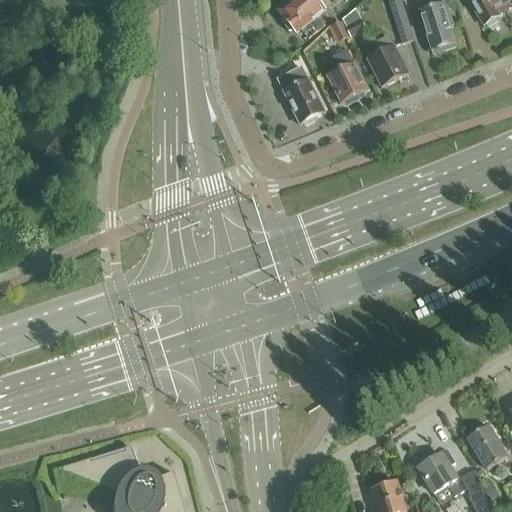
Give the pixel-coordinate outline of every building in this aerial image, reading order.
[(297,0),(279,15),(288,25),(286,30),(289,35),(295,34),(297,37),(301,33),(307,40),(323,27),(318,20),(326,13),(318,4),(322,0),(297,0)] [(445,0),(433,0),(417,5),(433,54),(444,51),(445,54),(457,51),(456,47),(451,31),(455,30),(445,0)] [(505,12),(497,0),(467,0),(469,3),(484,29),(487,27),(489,31),(499,25),(497,22),(500,20),(498,16),(505,12)] [(511,0),(497,0),(505,12),(511,8),(511,0)] [(402,5),(391,9),(403,47),(415,44),(402,5)] [(362,24),(348,31),(352,40),(366,33),(362,24)] [(342,26),(332,31),(340,46),(349,41),(342,26)] [(380,57),(370,63),(384,91),(408,78),(389,41),(376,48),(380,57)] [(340,74),(330,80),(343,107),(346,105),(348,109),(359,104),(357,100),(368,95),(348,54),(334,61),(340,74)] [(302,71),(279,83),(285,96),(301,129),(305,127),(306,130),(316,125),(314,123),(326,117),(309,84),(302,71)] [(490,430),(469,443),(488,474),(508,461),(490,430)] [(115,500),(114,503),(113,505),(113,508),(113,511),(112,511),(184,511),(174,476),(158,483),(157,481),(156,480),(155,479),(154,478),(152,477),(149,475),(147,474),(144,474),(140,474),(138,474),(129,449),(57,471),(57,473),(116,496),(115,500)] [(449,455),(419,473),(435,499),(441,509),(455,501),(465,495),(464,495),(458,485),(458,484),(450,471),(456,467),(449,455)] [(493,511),(479,485),(474,475),(462,482),(471,497),(470,497),(472,501),(470,502),(475,511),(493,511)] [(406,511),(398,486),(373,494),(378,511),(406,511)] [(492,486),(483,490),(490,503),(499,498),(492,486)]
